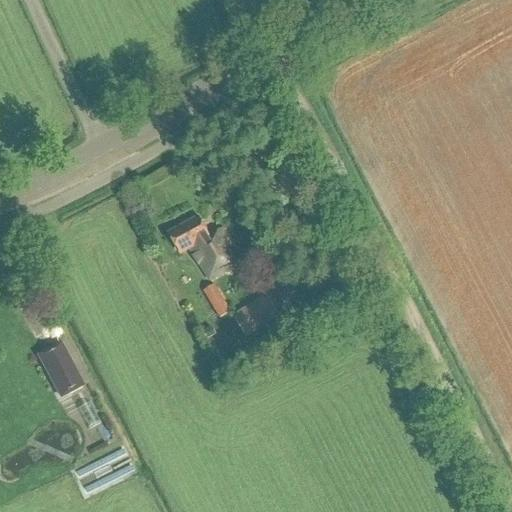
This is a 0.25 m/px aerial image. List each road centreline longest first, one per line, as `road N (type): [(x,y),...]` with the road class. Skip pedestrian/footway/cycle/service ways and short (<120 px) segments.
road 1 (track): [(285,74),(510,511)]
road 2 (tertiary): [(0,201),(369,0)]
